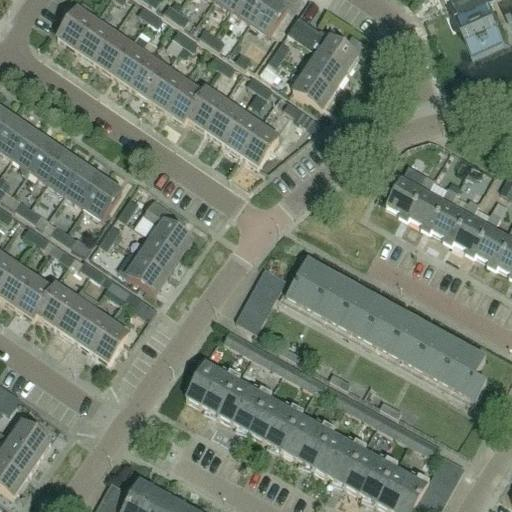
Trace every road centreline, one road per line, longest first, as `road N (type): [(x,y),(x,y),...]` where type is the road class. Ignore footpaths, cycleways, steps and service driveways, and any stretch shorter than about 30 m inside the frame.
road 1 (residential): [(260,232),(5,49),(38,0)]
road 2 (residential): [(115,432),(260,232)]
road 3 (residential): [(260,232),(328,171),(435,124)]
road 4 (residential): [(511,351),(371,272)]
road 5 (residential): [(435,124),(410,46),(360,0)]
road 6 (residential): [(115,432),(0,351)]
